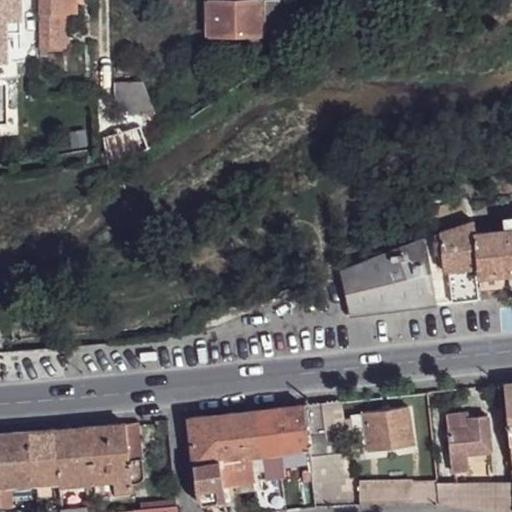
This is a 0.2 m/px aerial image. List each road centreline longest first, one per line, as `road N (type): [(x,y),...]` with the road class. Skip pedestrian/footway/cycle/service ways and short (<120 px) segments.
road 1 (secondary): [(511,351),(172,389)]
road 2 (secondary): [(172,389),(0,399)]
road 3 (residential): [(191,511),(172,389)]
